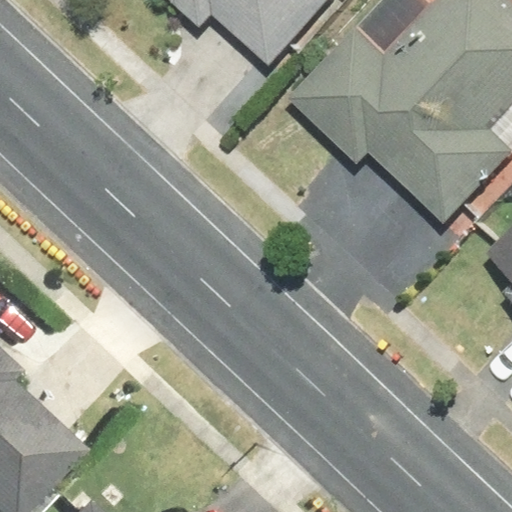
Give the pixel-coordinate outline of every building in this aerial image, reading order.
[(159,0),(208,47),(219,35),(267,83),(345,4),(340,0),(159,0)] [(369,30),(290,110),(365,184),(377,172),(444,238),(511,170),(511,154),(496,138),(511,122),(511,3),(508,0),(443,0),(391,53),(369,30)] [(511,238),(480,271),(511,303),(511,238)] [(0,373),(0,511),(21,511),(80,454),(0,373)] [(106,511),(92,497),(76,511),(106,511)]
